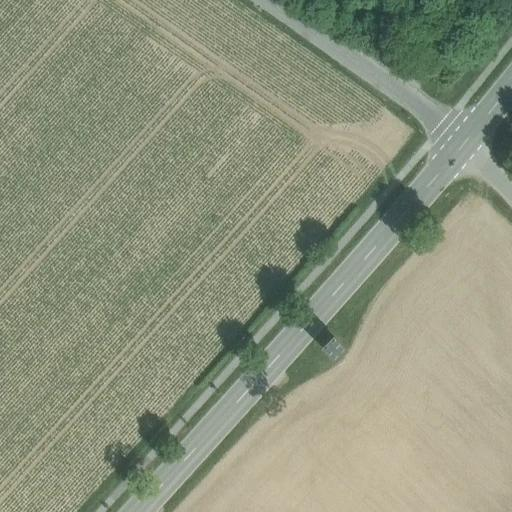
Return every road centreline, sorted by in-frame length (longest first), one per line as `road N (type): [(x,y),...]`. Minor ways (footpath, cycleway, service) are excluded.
road 1 (secondary): [(465,142),(138,511)]
road 2 (tertiary): [(264,0),(465,142)]
